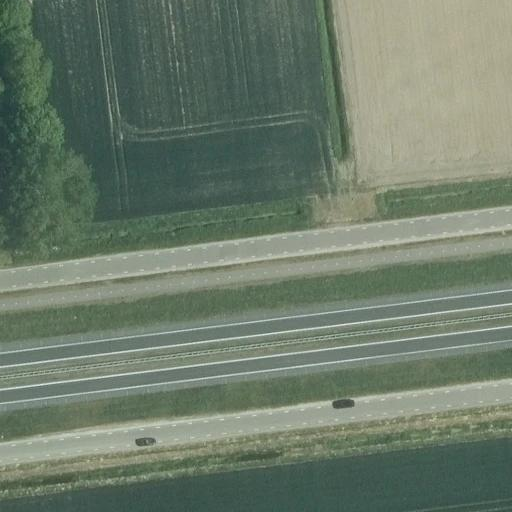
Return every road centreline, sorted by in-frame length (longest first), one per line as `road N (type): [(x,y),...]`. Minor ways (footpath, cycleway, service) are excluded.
road 1 (unclassified): [(0,282),(511,218)]
road 2 (trunk): [(511,298),(0,361)]
road 3 (unclassified): [(0,455),(511,392)]
road 4 (trunk): [(0,397),(511,334)]
